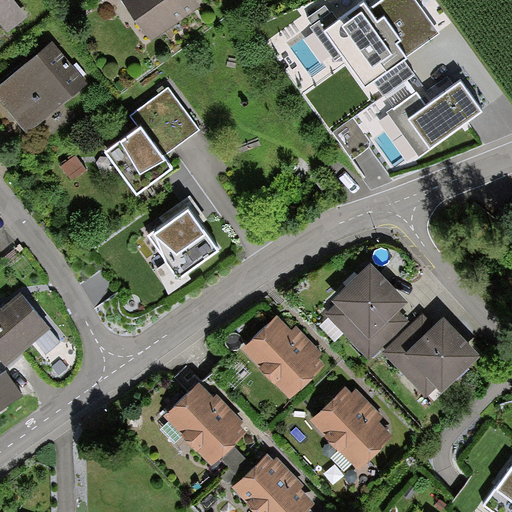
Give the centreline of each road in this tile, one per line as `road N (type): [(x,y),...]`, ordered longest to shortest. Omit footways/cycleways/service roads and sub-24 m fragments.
road 1 (residential): [(398,203),(352,216),(268,261),(115,370)]
road 2 (unclassified): [(115,370),(49,254),(0,193)]
road 3 (residential): [(398,203),(419,240),(511,340)]
road 4 (residential): [(0,451),(115,370)]
road 5 (residential): [(511,158),(398,203)]
